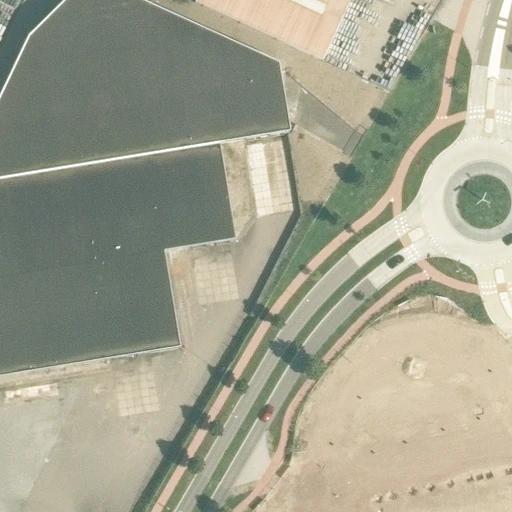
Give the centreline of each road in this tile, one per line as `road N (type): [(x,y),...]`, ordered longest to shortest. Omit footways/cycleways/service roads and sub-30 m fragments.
road 1 (tertiary): [(427,210),(362,253),(308,305),(183,511)]
road 2 (tertiary): [(210,511),(324,329),(363,290),(444,243)]
road 3 (tertiary): [(506,7),(483,65),(469,148)]
road 4 (tertiary): [(504,150),(506,7)]
